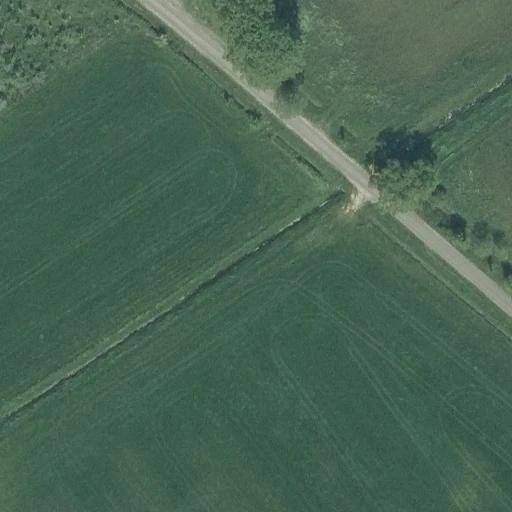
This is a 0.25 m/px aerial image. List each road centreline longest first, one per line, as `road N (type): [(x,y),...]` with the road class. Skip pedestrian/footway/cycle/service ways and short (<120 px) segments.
road 1 (unclassified): [(511,307),(148,0)]
road 2 (track): [(370,186),(0,436)]
